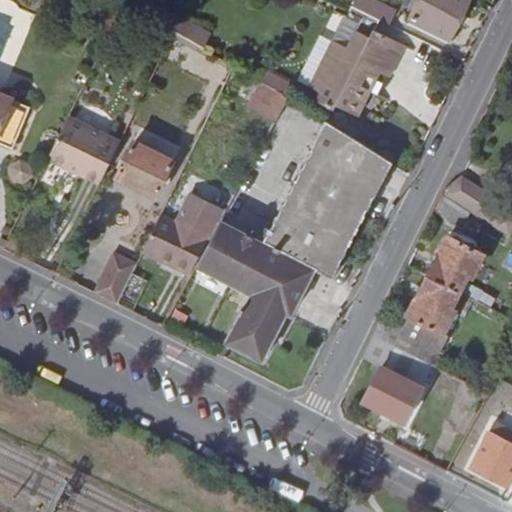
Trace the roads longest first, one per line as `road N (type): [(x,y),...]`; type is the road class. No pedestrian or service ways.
road 1 (residential): [(509,0),(303,424)]
road 2 (residential): [(303,424),(0,272)]
road 3 (residential): [(478,511),(303,424)]
